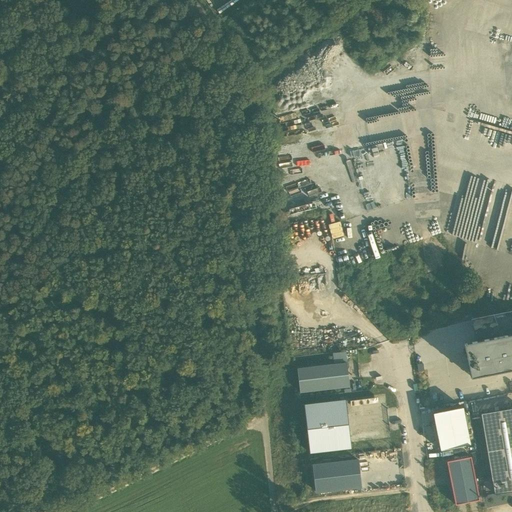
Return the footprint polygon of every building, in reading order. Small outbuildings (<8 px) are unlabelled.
[(474,341),(511,333),(511,311),(470,319),(474,341)] [(511,333),(474,341),(464,343),(471,377),(511,369),(511,333)] [(332,353),(333,364),(346,363),(346,352),(332,353)] [(333,364),(297,368),(300,392),(349,386),(346,363),(333,364)] [(349,397),(349,410),(386,409),(386,395),(349,397)] [(304,404),(309,453),(351,448),(345,399),(304,404)] [(462,407),(433,413),(440,450),(470,444),(462,407)] [(511,408),(481,413),(492,480),(511,477),(511,408)] [(446,461),(455,505),(479,500),(470,456),(446,461)] [(357,459),(313,465),(316,492),(361,487),(357,459)] [(511,490),(511,477),(492,480),(494,494),(511,490)]
